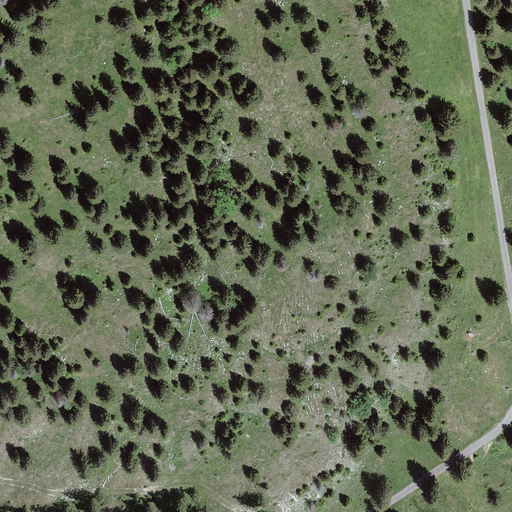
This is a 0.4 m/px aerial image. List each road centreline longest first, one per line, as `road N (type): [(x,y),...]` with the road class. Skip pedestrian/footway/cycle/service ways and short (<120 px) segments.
road 1 (track): [(511,288),(467,0)]
road 2 (track): [(376,511),(511,415)]
